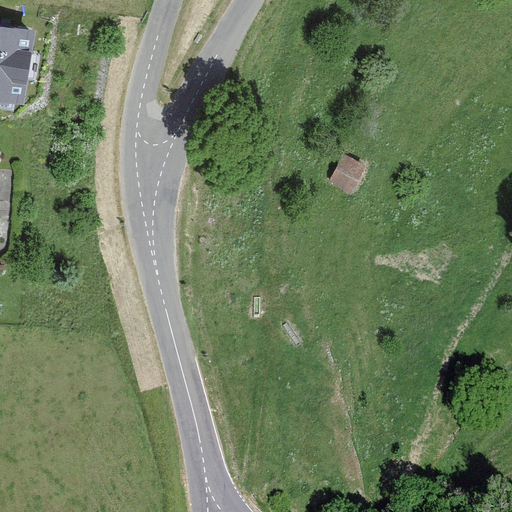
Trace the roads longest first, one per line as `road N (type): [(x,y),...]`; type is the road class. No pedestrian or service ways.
road 1 (tertiary): [(139,171),(209,511)]
road 2 (tertiary): [(251,0),(174,138),(139,171)]
road 3 (tertiary): [(139,171),(143,95),(168,0)]
